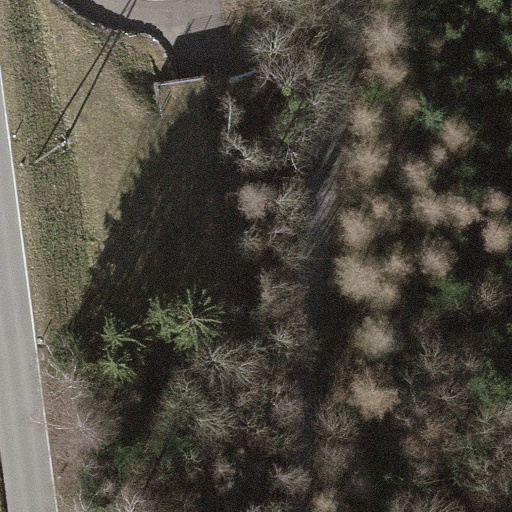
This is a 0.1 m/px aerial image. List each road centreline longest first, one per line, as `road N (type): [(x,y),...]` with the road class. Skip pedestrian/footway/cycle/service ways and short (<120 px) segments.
road 1 (track): [(349,0),(334,73),(292,511)]
road 2 (tertiary): [(0,261),(35,511)]
